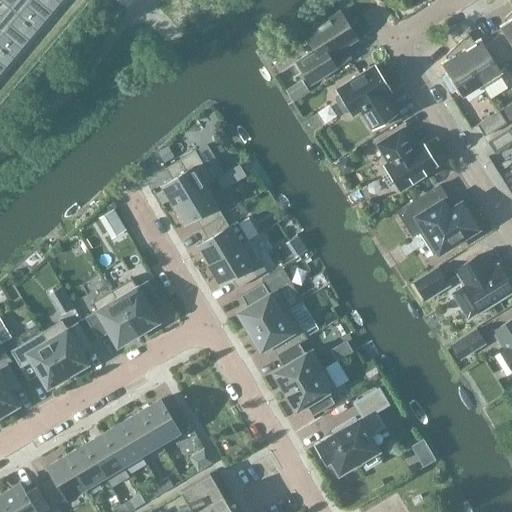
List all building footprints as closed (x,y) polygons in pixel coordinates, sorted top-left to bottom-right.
[(0,0),(0,74),(61,0),(0,0)] [(511,10),(503,20),(505,23),(500,27),(504,33),(493,40),(507,61),(511,57),(511,10)] [(302,73),(310,85),(335,69),(328,58),(357,40),(339,12),(303,35),(320,61),(302,73)] [(467,34),(456,45),(480,83),(499,71),(496,68),(507,61),(493,40),(483,46),(479,40),(473,43),(467,34)] [(480,83),(456,45),(445,57),(447,60),(441,63),(447,73),(440,77),(450,92),(451,91),(456,87),(461,95),(480,83)] [(343,113),(346,114),(350,112),(352,116),(360,111),(371,129),(394,115),(383,97),(390,93),(373,67),(336,90),(339,94),(335,96),(335,100),(343,113)] [(505,123),(498,112),(477,125),(484,137),(505,123)] [(511,142),(511,133),(509,128),(487,142),(494,153),(511,142)] [(388,163),(384,166),(386,170),(383,172),(382,176),(390,188),(394,189),(397,187),(400,191),(433,170),(432,168),(435,166),(422,145),(419,147),(417,145),(411,149),(399,131),(376,145),(388,163)] [(207,145),(196,151),(204,164),(214,158),(207,145)] [(213,181),(195,150),(165,168),(171,179),(161,185),(173,205),(205,186),(213,181)] [(222,215),(205,186),(173,205),(184,224),(194,217),(200,228),(222,215)] [(397,212),(412,237),(424,229),(438,251),(452,243),(455,247),(469,238),(466,234),(475,228),(460,205),(453,209),(447,199),(441,203),(433,189),(397,212)] [(228,226),(222,215),(200,228),(207,239),(196,245),(208,264),(248,240),(236,221),(228,226)] [(260,260),(248,240),(208,264),(219,284),(230,277),(236,288),(258,276),(251,265),(260,260)] [(477,256),(455,270),(465,286),(462,288),(477,313),(511,290),(511,287),(498,265),(487,272),(477,256)] [(425,302),(450,286),(438,267),(413,283),(425,302)] [(160,302),(147,280),(136,287),(131,279),(111,291),(137,334),(157,322),(149,308),(160,302)] [(237,313),(248,332),(289,308),(277,289),(269,294),(262,283),(240,296),(247,307),(237,313)] [(137,334),(111,291),(90,303),(95,311),(84,318),(97,339),(108,333),(116,347),(137,334)] [(270,345),(276,355),(298,342),(298,343),(306,339),(289,308),(248,332),(260,352),(270,345)] [(511,319),(493,331),(502,348),(498,350),(511,371),(511,319)] [(90,344),(77,322),(66,329),(61,320),(40,333),(66,376),(87,364),(79,350),(90,344)] [(459,361),(485,344),(475,328),(449,345),(459,361)] [(66,376),(40,333),(20,345),(25,353),(14,360),(27,381),(38,375),(46,388),(66,376)] [(304,353),(298,342),(276,355),(283,366),(272,372),(284,392),(324,368),(312,348),(304,353)] [(338,362),(326,370),(332,380),(344,373),(338,362)] [(19,386),(7,364),(0,367),(0,415),(17,406),(8,392),(19,386)] [(336,387),(324,368),(284,392),(295,411),(306,405),(312,416),(334,403),(327,392),(336,387)] [(342,429),(316,445),(326,462),(330,460),(338,473),(361,460),(366,469),(379,461),(374,452),(377,450),(368,435),(384,426),(375,412),(387,404),(378,389),(354,403),(363,417),(356,421),(354,418),(340,426),(342,429)] [(166,410),(160,400),(141,411),(159,443),(190,425),(177,404),(166,410)] [(141,411),(122,422),(141,454),(159,443),(141,411)] [(122,422),(103,433),(122,465),(141,454),(122,422)] [(103,433),(85,445),(103,477),(122,465),(103,433)] [(85,445),(66,456),(85,488),(103,477),(85,445)] [(85,488),(66,456),(47,467),(53,477),(42,484),(55,505),(85,488)] [(231,511),(209,474),(179,492),(190,511),(231,511)] [(167,478),(158,483),(163,492),(173,487),(167,478)] [(25,494),(19,483),(6,491),(0,494),(10,511),(43,511),(48,509),(35,487),(25,494)] [(158,483),(148,489),(154,498),(163,492),(158,483)] [(10,511),(0,494),(0,511),(10,511)] [(130,500),(121,505),(124,511),(129,511),(136,509),(130,500)]
